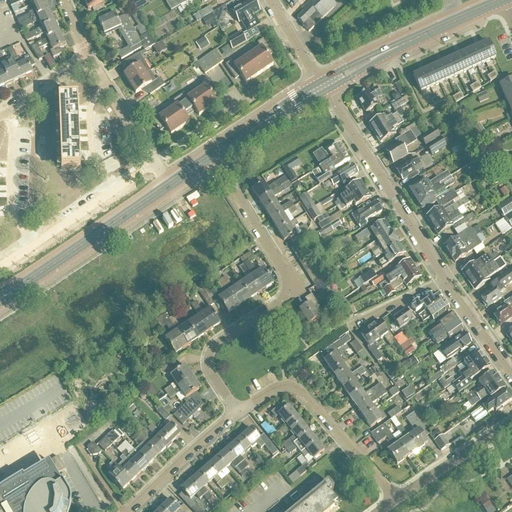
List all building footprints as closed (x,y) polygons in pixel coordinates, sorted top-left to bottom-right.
[(32,7),(44,1),(43,0),(16,0),(9,4),(11,8),(23,2),(23,3),(29,1),(32,7)] [(100,0),(82,0),(88,11),(103,4),(100,0)] [(142,0),(139,0),(133,4),(137,11),(146,6),(142,0)] [(173,0),(166,4),(171,13),(189,2),(188,0),(173,0)] [(303,26),(302,27),(308,34),(336,6),(329,0),(312,0),(301,12),(303,14),(297,20),(303,26)] [(17,21),(19,26),(49,12),(44,1),(32,7),(35,12),(29,15),(29,16),(17,21)] [(190,2),(180,8),(183,13),(193,7),(190,2)] [(244,5),(231,12),(239,25),(241,23),(247,34),(259,27),(257,22),(256,22),(252,16),(258,12),(253,2),(245,6),(244,5)] [(193,18),(196,23),(213,14),(210,8),(193,18)] [(39,22),(42,29),(54,24),(49,12),(19,26),(21,31),(39,22)] [(142,39),(139,40),(126,17),(117,20),(114,15),(98,23),(104,36),(117,30),(128,49),(118,55),(121,61),(142,49),(145,53),(155,47),(148,35),(136,16),(132,18),(138,28),(136,29),(142,39)] [(214,22),(211,17),(204,21),(207,26),(214,22)] [(223,23),(218,26),(222,33),(227,30),(223,23)] [(45,35),(48,40),(60,35),(54,24),(42,29),(24,37),(27,43),(39,37),(39,38),(45,35)] [(60,35),(48,40),(35,46),(30,49),(39,62),(44,59),(39,50),(50,45),(53,52),(50,53),(53,60),(61,56),(58,50),(65,47),(60,35)] [(241,35),(227,43),(232,51),(245,44),(241,35)] [(205,39),(196,45),(200,52),(209,47),(205,39)] [(231,62),(225,66),(235,80),(240,77),(246,85),(273,66),(267,58),(273,54),(263,40),(257,44),(260,49),(234,67),(231,62)] [(157,46),(152,49),(157,57),(167,51),(162,44),(160,45),(157,46)] [(495,60),(488,44),(478,48),(486,64),(495,60)] [(486,64),(478,48),(469,52),(476,68),(486,64)] [(12,62),(21,80),(32,75),(30,69),(35,67),(31,61),(27,63),(21,66),(18,60),(17,60),(12,49),(7,51),(11,59),(12,62)] [(197,64),(205,76),(223,63),(215,52),(197,64)] [(476,68),(469,52),(460,56),(467,73),(476,68)] [(4,73),(9,85),(21,80),(12,62),(11,59),(5,62),(1,54),(0,54),(0,65),(1,68),(4,73)] [(124,76),(130,86),(150,73),(139,55),(128,62),(133,70),(124,76)] [(467,73),(460,56),(450,61),(458,77),(467,73)] [(458,77),(450,61),(441,65),(449,81),(458,77)] [(449,81),(441,65),(432,69),(439,85),(449,81)] [(439,85),(432,69),(423,73),(430,90),(439,85)] [(0,75),(0,89),(9,85),(4,73),(0,75)] [(150,73),(130,86),(136,95),(141,92),(150,97),(164,87),(160,79),(156,82),(150,73)] [(430,90),(423,73),(413,78),(420,94),(430,90)] [(199,117),(217,105),(211,97),(217,93),(207,79),(201,83),(204,88),(187,100),(184,95),(173,102),(176,107),(159,119),(156,114),(150,118),(160,132),(165,129),(171,137),(189,124),(185,118),(194,111),(199,117)] [(511,81),(499,87),(511,115),(511,81)] [(395,86),(401,97),(406,95),(400,84),(395,86)] [(357,100),(366,114),(377,107),(373,101),(380,96),(376,89),(368,94),(368,93),(357,100)] [(401,100),(397,93),(391,97),(395,104),(401,100)] [(391,107),(394,112),(410,103),(406,98),(391,107)] [(77,99),(58,100),(59,136),(78,135),(77,99)] [(372,132),(374,135),(399,119),(396,115),(386,121),(383,117),(368,126),(369,128),(369,129),(371,132),(372,132)] [(399,119),(374,135),(376,139),(376,140),(378,143),(379,144),(380,145),(395,136),(392,131),(403,124),(399,119)] [(404,130),(406,134),(415,129),(412,125),(404,130)] [(456,135),(460,139),(467,133),(462,129),(456,135)] [(421,140),(425,147),(440,139),(435,131),(421,140)] [(403,151),(416,142),(410,132),(395,142),(397,145),(394,147),(394,148),(386,154),(389,159),(389,160),(390,163),(391,163),(393,165),(406,156),(403,151)] [(78,135),(59,136),(61,172),(80,171),(78,135)] [(426,148),(430,155),(445,146),(441,140),(426,148)] [(485,146),(488,151),(494,147),(491,143),(485,146)] [(326,159),(329,163),(344,154),(339,146),(324,155),(321,151),(313,156),(318,165),(325,161),(324,160),(326,159)] [(480,157),(476,150),(468,155),(473,162),(480,157)] [(329,163),(318,170),(322,176),(315,180),(319,187),(332,179),(328,173),(333,170),(334,171),(349,162),(344,154),(329,163)] [(296,160),(282,168),(286,175),(291,172),(300,167),(296,160)] [(407,178),(409,182),(417,177),(415,173),(421,168),(416,160),(409,164),(396,172),(402,181),(407,178)] [(352,167),(329,181),(333,187),(341,183),(343,186),(351,182),(351,180),(358,176),(352,167)] [(486,178),(492,187),(499,183),(494,174),(486,178)] [(412,196),(415,200),(450,178),(446,180),(443,175),(426,186),(422,181),(408,190),(409,191),(409,192),(411,196),(412,196)] [(252,191),(258,202),(281,188),(281,187),(288,183),(285,178),(272,186),(272,187),(267,190),(263,184),(252,191)] [(450,178),(415,200),(417,204),(417,206),(419,209),(421,209),(421,210),(427,207),(428,208),(436,203),(432,196),(444,189),(445,191),(453,185),(454,184),(450,178)] [(301,188),(297,183),(292,186),(295,192),(301,188)] [(336,202),(339,207),(365,191),(363,188),(363,187),(361,184),(360,184),(359,183),(345,192),(347,195),(336,202)] [(258,202),(265,212),(276,205),(273,200),(278,196),(278,197),(284,193),(281,188),(258,202)] [(503,198),(509,194),(505,189),(499,193),(503,198)] [(365,191),(339,207),(342,212),(353,205),(355,208),(370,199),(369,198),(369,197),(367,194),(366,194),(365,191)] [(444,196),(446,199),(454,194),(453,191),(450,191),(445,194),(444,196)] [(454,194),(446,199),(439,204),(442,209),(458,199),(454,194)] [(299,199),(308,213),(314,208),(306,195),(299,199)] [(330,199),(320,205),(322,208),(332,202),(330,199)] [(430,224),(432,227),(457,212),(469,204),(465,199),(443,213),(440,209),(426,218),(427,219),(427,221),(428,224),(430,224)] [(511,199),(498,209),(504,218),(511,212),(511,199)] [(265,212),(271,222),(283,215),(282,215),(288,212),(294,208),(291,203),(284,207),(285,207),(279,210),(276,205),(265,212)] [(358,212),(351,216),(359,230),(367,225),(366,223),(381,213),(376,204),(360,214),(358,212)] [(294,208),(288,212),(291,217),(297,213),(294,208)] [(313,222),(320,218),(314,208),(308,213),(313,222)] [(454,233),(461,228),(472,220),(469,216),(466,218),(464,215),(460,217),(457,212),(432,227),(434,230),(434,232),(436,235),(437,235),(438,237),(451,228),(454,233)] [(271,222),(277,232),(289,225),(283,215),(271,222)] [(326,215),(320,218),(317,221),(320,225),(329,220),(326,215)] [(318,226),(321,231),(332,225),(329,220),(318,226)] [(289,225),(277,232),(284,243),(295,236),(297,238),(302,235),(308,231),(305,226),(299,230),(297,227),(298,226),(295,222),(289,225)] [(368,248),(368,249),(391,233),(388,228),(387,228),(384,223),(375,228),(374,226),(368,229),(360,234),(360,235),(354,239),(358,245),(372,236),(376,243),(368,248)] [(321,232),(324,237),(333,232),(329,227),(321,232)] [(443,247),(449,255),(475,237),(473,233),(466,237),(461,228),(454,233),(457,238),(456,239),(454,240),(453,240),(451,241),(450,243),(443,247)] [(126,295),(203,249),(192,231),(115,277),(126,295)] [(368,249),(375,259),(398,245),(396,241),(396,239),(395,237),(393,236),(391,233),(368,249)] [(475,237),(449,255),(454,264),(461,260),(463,260),(465,258),(466,257),(467,256),(481,246),(475,237)] [(335,246),(339,252),(350,245),(346,239),(335,246)] [(291,250),(294,254),(304,248),(301,243),(291,250)] [(398,245),(375,259),(375,260),(384,254),(387,259),(378,264),(382,269),(404,255),(401,251),(401,249),(398,245)] [(294,254),(297,259),(307,253),(304,248),(294,254)] [(478,255),(482,261),(491,255),(487,249),(478,255)] [(229,256),(232,261),(240,256),(237,251),(229,256)] [(297,259),(300,264),(310,257),(307,253),(297,259)] [(250,254),(240,261),(243,266),(249,262),(253,259),(250,254)] [(466,279),(468,282),(499,261),(496,255),(493,258),(491,255),(476,265),(475,264),(462,273),(463,275),(462,275),(465,280),(466,279)] [(300,264),(303,268),(313,262),(310,257),(300,264)] [(247,281),(240,285),(250,301),(261,293),(251,278),(243,266),(240,261),(235,264),(247,281)] [(499,261),(468,282),(471,286),(470,287),(473,291),(474,290),(475,292),(488,283),(487,281),(505,269),(499,261)] [(273,285),(263,270),(256,274),(255,273),(255,272),(249,262),(243,266),(251,278),(261,293),(273,285)] [(303,268),(306,273),(315,267),(313,262),(303,268)] [(385,280),(389,287),(414,270),(413,267),(413,266),(411,263),(409,263),(409,262),(395,271),(383,278),(385,280)] [(306,273),(309,278),(318,271),(315,267),(306,273)] [(389,287),(382,291),(387,298),(394,294),(393,292),(404,284),(406,288),(420,279),(419,278),(420,276),(417,273),(416,273),(414,270),(389,287)] [(482,303),(485,307),(486,307),(487,308),(493,304),(493,305),(501,299),(499,296),(505,291),(504,289),(511,282),(511,270),(489,287),(492,291),(480,299),(482,302),(482,303)] [(309,278),(311,282),(321,276),(318,271),(309,278)] [(363,288),(370,283),(376,279),(372,272),(359,281),(363,288)] [(373,288),(385,280),(383,278),(382,275),(376,279),(370,283),(373,288)] [(311,282),(314,287),(324,281),(321,276),(311,282)] [(225,278),(221,281),(226,288),(230,285),(225,278)] [(226,288),(221,281),(217,284),(222,291),(226,288)] [(324,281),(314,287),(319,295),(329,288),(324,281)] [(240,285),(229,292),(239,308),(250,301),(240,285)] [(206,294),(205,291),(202,287),(196,290),(208,308),(214,305),(210,300),(206,294)] [(209,288),(205,291),(206,294),(210,300),(215,297),(209,288)] [(239,308),(229,292),(217,300),(228,316),(239,308)] [(423,308),(426,313),(427,312),(441,302),(436,295),(433,298),(431,296),(420,304),(419,302),(411,307),(415,314),(423,308)] [(314,312),(319,309),(311,297),(305,301),(308,306),(299,312),(308,326),(318,320),(314,312)] [(511,315),(511,316),(509,312),(511,309),(511,298),(503,305),(505,308),(492,317),(496,321),(496,323),(498,325),(499,326),(500,327),(511,318),(511,315)] [(427,312),(426,313),(419,318),(423,324),(430,319),(433,323),(449,312),(441,302),(427,312)] [(179,303),(176,309),(182,312),(186,306),(179,303)] [(191,306),(199,317),(209,333),(220,325),(210,310),(203,315),(200,311),(200,310),(195,303),(191,306)] [(344,311),(348,319),(353,317),(349,309),(344,311)] [(393,320),(399,329),(412,320),(406,311),(393,320)] [(0,377),(74,333),(63,315),(0,353),(0,377)] [(428,335),(432,340),(435,338),(457,323),(455,321),(450,315),(437,324),(439,327),(428,335)] [(186,348),(168,321),(165,316),(155,323),(161,331),(166,327),(172,336),(165,341),(175,356),(186,348)] [(199,317),(187,325),(197,340),(209,333),(199,317)] [(173,318),(168,321),(186,348),(197,340),(187,325),(181,330),(173,318)] [(379,322),(370,329),(379,342),(383,339),(390,347),(396,343),(393,339),(392,340),(389,337),(379,322)] [(435,338),(432,340),(436,346),(447,338),(449,341),(462,332),(458,325),(457,323),(435,338)] [(379,342),(370,329),(360,336),(369,348),(367,349),(369,351),(377,363),(381,360),(376,353),(379,351),(376,348),(381,344),(379,342)] [(153,339),(148,330),(139,334),(145,343),(153,339)] [(465,349),(471,345),(467,340),(468,338),(466,336),(465,336),(464,335),(438,353),(445,363),(459,353),(460,355),(466,350),(465,349)] [(330,375),(334,380),(335,379),(339,376),(338,373),(339,372),(338,370),(343,366),(339,360),(341,358),(337,352),(350,342),(347,337),(325,352),(329,359),(324,363),(331,374),(330,375)] [(396,344),(399,348),(405,344),(402,340),(396,344)] [(410,347),(402,353),(406,358),(414,352),(410,347)] [(460,372),(464,377),(469,373),(468,372),(484,361),(479,354),(463,365),(465,369),(460,372)] [(409,361),(413,368),(418,365),(413,358),(409,361)] [(412,368),(408,361),(399,367),(404,374),(412,368)] [(443,368),(448,374),(456,367),(452,361),(443,368)] [(469,373),(464,377),(464,378),(453,386),(458,395),(471,385),(469,383),(489,369),(484,361),(468,372),(469,373)] [(164,392),(167,396),(193,379),(185,368),(179,371),(174,363),(162,371),(168,379),(170,378),(174,385),(164,392)] [(335,379),(342,390),(364,374),(361,369),(350,377),(346,371),(348,371),(344,365),(343,366),(338,370),(339,372),(338,373),(339,376),(335,379)] [(342,390),(349,399),(360,392),(357,387),(362,383),(368,379),(369,380),(373,377),(376,381),(379,379),(372,369),(365,375),(364,374),(342,390)] [(386,375),(391,382),(397,378),(392,371),(386,375)] [(464,399),(468,404),(499,382),(493,374),(478,384),(481,388),(472,395),(471,394),(464,399)] [(193,379),(167,396),(170,401),(180,394),(185,400),(183,402),(186,405),(173,417),(182,427),(204,406),(204,405),(204,406),(196,394),(200,390),(193,379)] [(448,386),(443,390),(444,391),(454,384),(451,379),(446,383),(448,386)] [(499,382),(468,404),(471,409),(488,397),(490,400),(504,390),(499,382)] [(349,399),(356,409),(383,390),(380,385),(369,393),(364,396),(360,392),(349,399)] [(392,399),(399,394),(395,389),(388,394),(392,399)] [(414,396),(409,389),(401,394),(406,401),(414,396)] [(356,409),(363,419),(374,411),(371,406),(387,395),(383,390),(356,409)] [(470,417),(475,424),(494,411),(495,413),(497,412),(498,413),(502,410),(501,409),(511,401),(511,400),(506,392),(470,417)] [(122,411),(128,418),(136,410),(130,404),(122,411)] [(278,417),(286,427),(291,423),(292,426),(294,425),(296,427),(301,423),(302,423),(298,417),(297,418),(289,408),(288,409),(284,404),(271,414),(275,420),(278,417)] [(170,418),(161,408),(156,413),(165,422),(170,418)] [(387,416),(391,421),(394,419),(402,413),(398,408),(387,416)] [(374,411),(363,419),(370,429),(381,421),(374,411)] [(405,420),(411,429),(419,423),(413,415),(405,420)] [(391,421),(390,422),(396,430),(397,430),(400,428),(394,419),(391,421)] [(427,433),(433,429),(439,424),(436,419),(429,424),(428,422),(423,426),(427,433)] [(490,419),(480,425),(484,431),(493,424),(490,419)] [(284,445),(288,450),(309,433),(301,423),(296,427),(294,425),(292,426),(291,423),(286,427),(285,428),(289,433),(290,432),(294,437),(284,445)] [(261,428),(270,440),(277,435),(271,428),(270,429),(266,424),(261,428)] [(160,434),(164,438),(162,440),(164,442),(161,444),(167,450),(172,446),(171,445),(180,436),(171,426),(161,435),(160,434)] [(370,436),(374,441),(388,431),(384,426),(370,436)] [(402,438),(396,442),(407,458),(417,451),(408,438),(401,427),(400,428),(397,430),(402,438)] [(235,442),(236,443),(241,448),(243,446),(244,448),(247,446),(251,450),(250,449),(255,445),(260,451),(264,447),(272,457),(277,453),(264,436),(259,440),(250,430),(241,439),(240,437),(235,442)] [(388,431),(374,441),(377,445),(386,439),(393,449),(387,453),(396,466),(407,458),(396,442),(388,431)] [(419,431),(408,438),(417,451),(428,444),(419,431)] [(105,439),(112,446),(119,439),(112,432),(105,439)] [(138,438),(138,439),(157,458),(166,449),(167,450),(161,444),(164,442),(162,440),(164,438),(160,434),(151,443),(147,440),(147,435),(145,432),(138,438)] [(430,437),(434,443),(441,437),(438,432),(430,437)] [(297,450),(301,455),(316,443),(309,433),(288,450),(291,455),(297,450)] [(441,437),(434,443),(441,453),(449,447),(442,437),(441,437)] [(98,446),(105,453),(111,446),(105,439),(98,446)] [(139,448),(134,452),(148,466),(157,458),(138,439),(134,443),(139,448)] [(236,443),(226,451),(244,472),(248,468),(240,458),(245,453),(246,454),(251,450),(247,446),(244,448),(243,446),(241,448),(236,443)] [(316,443),(301,455),(305,460),(309,456),(313,461),(324,452),(316,443)] [(87,449),(93,457),(98,456),(101,453),(92,444),(87,449)] [(125,451),(121,455),(140,475),(148,466),(134,452),(130,456),(125,451)] [(226,451),(217,459),(226,469),(231,465),(241,478),(246,474),(244,472),(226,451)] [(122,463),(117,468),(131,483),(140,475),(121,455),(121,456),(122,457),(119,460),(122,463)] [(0,511),(68,511),(70,507),(71,506),(71,504),(70,501),(70,500),(70,499),(69,498),(69,496),(56,476),(65,470),(57,458),(49,463),(56,475),(52,477),(45,466),(0,492),(0,511)] [(217,459),(208,467),(217,477),(226,469),(217,459)] [(131,483),(117,468),(117,469),(112,464),(109,467),(113,472),(108,477),(113,482),(122,492),(131,483)] [(296,473),(300,478),(310,470),(306,465),(296,473)] [(208,467),(199,475),(208,485),(213,481),(221,491),(226,487),(221,482),(217,477),(208,467)] [(190,483),(203,498),(208,503),(212,499),(204,489),(208,485),(199,475),(190,483)] [(221,482),(226,487),(230,483),(226,478),(221,482)] [(199,501),(203,498),(190,483),(181,491),(190,501),(195,496),(199,501)] [(330,511),(339,505),(329,494),(333,490),(327,483),(322,487),(324,489),(297,511),(330,511)] [(479,503),(485,511),(494,511),(485,499),(479,503)] [(160,509),(156,511),(188,511),(183,507),(179,511),(170,501),(161,510),(160,509)] [(187,507),(191,511),(200,511),(191,502),(187,507)]
